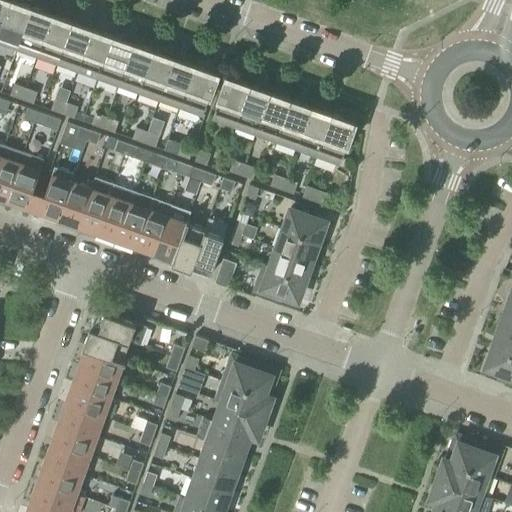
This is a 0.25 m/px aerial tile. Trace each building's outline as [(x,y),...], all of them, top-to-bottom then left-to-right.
[(0,0),(0,29),(10,0),(0,0)] [(0,42),(16,48),(31,6),(13,0),(10,0),(0,29),(0,42)] [(37,56),(52,14),(31,6),(16,48),(37,56)] [(57,63),(72,21),(52,14),(37,56),(57,63)] [(77,70),(92,28),(72,21),(57,63),(77,70)] [(98,77),(113,35),(92,28),(77,70),(98,77)] [(118,85),(133,43),(113,35),(98,77),(118,85)] [(138,92),(153,50),(133,43),(118,85),(138,92)] [(159,99),(174,57),(153,50),(138,92),(159,99)] [(179,106),(194,64),(174,57),(159,99),(179,106)] [(217,73),(194,64),(179,106),(202,115),(217,73)] [(42,89),(50,69),(40,66),(33,85),(42,89)] [(235,126),(250,84),(227,76),(212,118),(235,126)] [(22,98),(26,87),(14,83),(10,94),(22,98)] [(255,134),(270,91),(250,84),(235,126),(255,134)] [(37,91),(26,87),(22,98),(33,102),(37,91)] [(276,141),(291,99),(270,91),(255,134),(276,141)] [(10,100),(0,96),(0,108),(6,111),(10,100)] [(62,113),(66,101),(55,97),(51,109),(62,113)] [(296,148),(311,106),(291,99),(276,141),(296,148)] [(78,105),(66,101),(62,113),(74,117),(78,105)] [(316,155),(331,113),(311,106),(296,148),(316,155)] [(34,121),(38,110),(27,107),(24,117),(34,121)] [(48,114),(38,110),(34,121),(45,125),(48,114)] [(103,127),(107,116),(95,112),(91,123),(103,127)] [(353,121),(331,113),(316,155),(340,164),(351,132),(349,131),(353,121)] [(119,120),(107,116),(103,127),(114,131),(119,120)] [(76,136),(86,140),(90,129),(79,125),(76,136)] [(144,142),(148,130),(136,126),(132,138),(144,142)] [(100,133),(90,129),(86,140),(97,143),(100,133)] [(159,134),(148,130),(144,142),(155,146),(159,134)] [(124,153),(128,143),(118,139),(114,149),(124,153)] [(189,158),(193,146),(182,142),(178,154),(189,158)] [(139,146),(128,143),(124,153),(135,157),(139,146)] [(24,151),(4,144),(0,155),(0,196),(7,198),(24,151)] [(210,153),(199,149),(195,160),(206,164),(210,153)] [(44,158),(24,151),(7,198),(32,208),(38,210),(43,196),(37,194),(32,192),(44,158)] [(163,167),(167,156),(156,152),(152,163),(163,167)] [(177,160),(167,156),(163,167),(173,171),(177,160)] [(241,174),(245,163),(233,159),(229,170),(241,174)] [(257,167),(245,163),(241,174),(252,178),(257,167)] [(74,172),(54,165),(43,196),(38,210),(58,217),(72,180),(74,172)] [(201,180),(204,170),(193,165),(189,176),(201,180)] [(216,174),(204,170),(201,180),(212,184),(216,174)] [(282,189),(286,177),(274,173),(270,185),(282,189)] [(114,183),(95,176),(91,187),(78,224),(97,231),(114,183)] [(223,176),(219,187),(231,191),(235,180),(223,176)] [(297,181),(286,177),(282,189),(293,193),(297,181)] [(91,187),(72,180),(58,217),(78,224),(91,187)] [(133,190),(114,183),(97,231),(116,237),(133,190)] [(249,184),(245,195),(255,198),(259,187),(249,184)] [(306,185),(302,196),(325,204),(329,193),(306,185)] [(152,196),(133,190),(116,237),(135,244),(152,196)] [(172,203),(152,196),(135,244),(155,251),(168,215),(172,203)] [(290,207),(283,227),(318,240),(326,218),(317,214),(316,216),(290,207)] [(186,221),(168,215),(155,251),(173,258),(174,258),(188,218),(187,218),(186,221)] [(228,223),(209,216),(205,228),(191,267),(210,274),(228,223)] [(189,219),(188,218),(174,258),(173,258),(172,260),(191,267),(205,228),(188,222),(189,219)] [(236,220),(232,231),(242,234),(246,223),(236,220)] [(311,259),(318,240),(283,227),(276,246),(311,259)] [(238,245),(242,234),(232,231),(228,242),(238,245)] [(304,278),(311,259),(276,246),(270,265),(265,263),(264,264),(304,278)] [(223,257),(214,282),(228,286),(236,262),(223,257)] [(297,300),(304,278),(264,264),(255,289),(279,298),(281,293),(288,295),(287,297),(297,300)] [(511,308),(506,307),(500,326),(511,330),(511,308)] [(93,327),(129,340),(140,344),(147,325),(99,308),(93,327)] [(511,351),(511,330),(500,326),(493,345),(511,351)] [(93,327),(86,346),(89,347),(126,359),(126,358),(123,357),(129,340),(93,327)] [(195,334),(191,345),(204,350),(209,339),(195,334)] [(174,343),(170,355),(180,358),(184,347),(174,343)] [(511,380),(511,351),(493,345),(485,367),(494,371),(495,369),(502,371),(500,376),(511,380)] [(86,346),(79,364),(116,377),(122,359),(125,360),(126,359),(89,347),(86,346)] [(188,354),(184,366),(194,370),(198,358),(188,354)] [(232,354),(223,381),(228,382),(268,396),(269,395),(278,370),(232,354)] [(176,370),(180,358),(170,355),(166,366),(176,370)] [(79,364),(73,383),(109,396),(116,377),(79,364)] [(190,382),(194,370),(184,366),(180,378),(190,382)] [(160,381),(156,392),(167,396),(171,385),(160,381)] [(271,396),(269,395),(268,396),(228,382),(223,381),(216,399),(221,401),(264,416),(271,396)] [(73,383),(66,403),(102,416),(109,396),(73,383)] [(163,406),(167,396),(156,392),(153,402),(163,406)] [(175,393),(170,405),(180,408),(184,396),(175,393)] [(257,436),(264,416),(221,401),(215,420),(249,432),(249,433),(257,436)] [(66,403),(59,422),(95,435),(102,416),(66,403)] [(176,420),(180,408),(170,405),(166,417),(176,420)] [(243,452),(249,433),(249,432),(215,420),(203,416),(196,435),(208,439),(243,452)] [(147,420),(143,430),(153,434),(157,424),(147,420)] [(59,422),(52,441),(89,454),(95,435),(59,422)] [(150,445),(153,434),(143,430),(139,441),(150,445)] [(161,432),(157,443),(167,446),(170,435),(161,432)] [(455,434),(447,458),(446,459),(487,473),(486,474),(492,476),(501,450),(455,434)] [(236,471),(243,452),(208,439),(201,458),(236,471)] [(52,441),(45,460),(82,473),(89,454),(52,441)] [(163,457),(167,446),(157,443),(153,454),(163,457)] [(480,493),(486,474),(487,473),(446,459),(447,458),(444,457),(437,477),(480,493)] [(133,458),(129,469),(140,473),(143,462),(133,458)] [(229,490),(236,471),(201,458),(194,478),(229,490)] [(45,460),(38,480),(75,493),(82,473),(45,460)] [(136,483),(140,473),(129,469),(125,479),(136,483)] [(147,470),(143,481),(153,485),(157,474),(147,470)] [(473,511),(480,493),(437,477),(430,497),(438,500),(473,511)] [(222,509),(229,490),(194,478),(187,497),(222,509)] [(29,506),(27,511),(28,511),(42,511),(43,510),(45,505),(65,511),(78,511),(84,496),(75,493),(38,480),(29,506)] [(149,496),(153,485),(143,481),(139,492),(149,496)] [(221,511),(222,509),(187,497),(181,495),(174,511),(221,511)] [(119,497),(115,507),(126,511),(130,500),(119,497)] [(472,511),(473,511),(438,500),(433,511),(472,511)]
